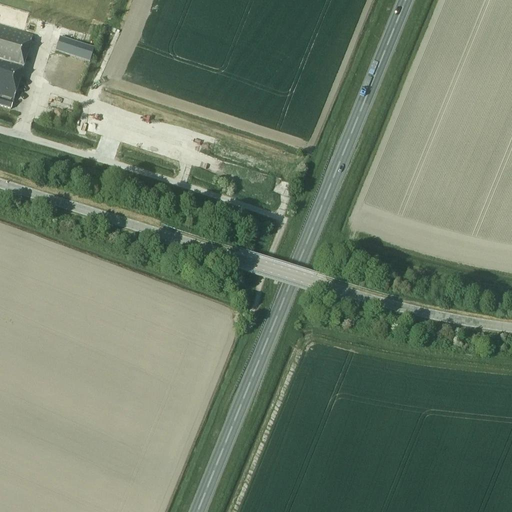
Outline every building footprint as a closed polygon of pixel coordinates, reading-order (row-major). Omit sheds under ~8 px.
[(37,0),(35,10),(84,22),(89,0),(37,0)] [(0,98),(13,102),(32,37),(0,27),(0,98)] [(55,52),(90,63),(94,50),(59,38),(55,52)] [(0,106),(11,110),(13,103),(0,98),(0,106)] [(123,113),(122,122),(138,128),(144,129),(151,132),(157,132),(162,121),(143,114),(145,114),(139,112),(136,111),(131,109),(124,109),(123,113)] [(275,178),(271,191),(283,194),(286,180),(275,178)]
